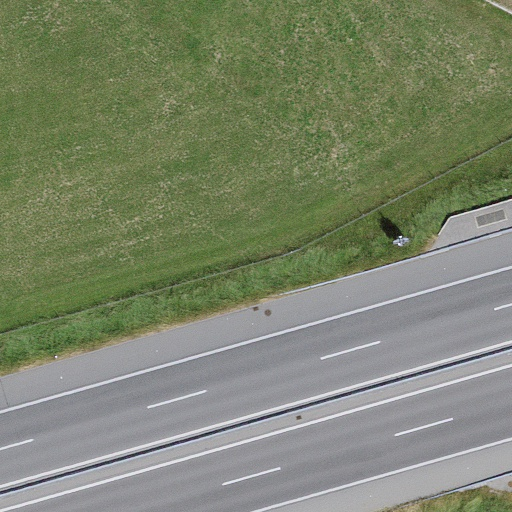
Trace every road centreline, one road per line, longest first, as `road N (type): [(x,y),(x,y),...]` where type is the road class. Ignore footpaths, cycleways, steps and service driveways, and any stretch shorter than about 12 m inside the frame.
road 1 (motorway): [(511,301),(0,445)]
road 2 (motorway): [(106,511),(511,397)]
